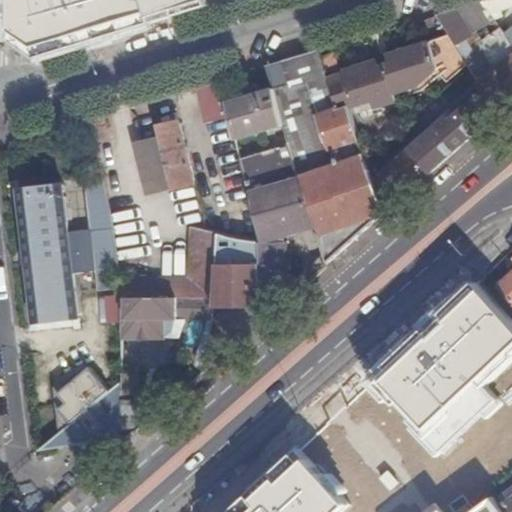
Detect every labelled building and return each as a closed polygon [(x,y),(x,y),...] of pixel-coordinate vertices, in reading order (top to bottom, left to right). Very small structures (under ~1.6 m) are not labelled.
[(15,0),(14,28),(42,45),(147,9),(152,25),(210,7),(207,0),(15,0)] [(457,8),(438,14),(451,36),(467,63),(470,67),(478,81),(492,70),(494,69),(457,8)] [(345,79),(330,84),(338,110),(349,107),(346,99),(352,97),(355,105),(422,85),(440,68),(449,79),(467,63),(451,36),(343,73),(345,79)] [(318,51),(300,57),(313,96),(326,91),(324,86),(330,84),(328,78),(318,51)] [(511,56),(508,59),(494,69),(492,70),(511,98),(511,56)] [(287,60),(269,66),(274,89),(283,125),(289,144),(314,217),(330,262),(388,211),(375,179),(366,157),(361,146),(336,154),(340,165),(317,172),(306,141),(302,128),(298,109),(292,85),(294,83),(287,60)] [(449,115),(375,179),(388,211),(511,100),(511,98),(492,70),(478,81),(479,83),(484,90),(452,119),(449,115)] [(328,78),(330,84),(345,79),(343,73),(328,78)] [(223,80),(199,88),(203,105),(228,100),(223,80)] [(313,96),(316,104),(331,149),(359,139),(349,107),(338,110),(330,84),(324,86),(326,91),(313,96)] [(274,89),(229,103),(237,139),(283,125),(274,89)] [(316,104),(298,109),(302,128),(306,141),(317,172),(340,165),(336,154),(361,146),(359,139),(331,149),(316,104)] [(179,120),(158,125),(157,126),(173,189),(174,189),(195,184),(179,120)] [(262,306),(271,314),(288,299),(287,242),(282,231),(314,217),(289,144),(242,157),(262,242),(261,264),(262,306)] [(114,228),(103,178),(87,180),(93,230),(114,228)] [(80,317),(69,233),(63,183),(20,189),(26,238),(37,323),(80,317)] [(120,288),(114,228),(90,232),(98,291),(120,288)] [(192,298),(214,298),(216,265),(219,233),(197,229),(194,278),(192,298)] [(214,298),(214,306),(262,306),(261,264),(216,265),(214,298)] [(511,267),(511,268),(511,267),(511,278),(501,288),(511,299),(511,267)] [(123,322),(122,340),(166,340),(166,328),(166,319),(178,320),(178,298),(192,298),(194,278),(172,278),(158,278),(136,278),(136,271),(128,271),(128,288),(123,288),(123,322)] [(498,353),(511,338),(511,308),(486,284),(400,372),(424,395),(439,380),(446,386),(463,369),(472,378),(497,352),(498,353)] [(107,297),(108,323),(119,322),(117,297),(107,297)] [(166,319),(166,328),(178,328),(178,320),(166,319)] [(199,364),(205,372),(220,358),(214,352),(199,364)] [(317,511),(329,501),(338,511),(357,511),(401,475),(373,443),(415,406),(386,373),(331,422),(338,430),(259,500),(269,511),(317,511)] [(122,382),(122,395),(137,395),(137,375),(122,375),(122,382)] [(94,436),(109,453),(121,443),(121,382),(65,429),(76,440),(94,436)] [(122,398),(121,446),(138,431),(138,398),(122,398)] [(40,450),(39,451),(97,442),(108,454),(109,453),(94,436),(76,440),(65,429),(40,450)] [(511,511),(511,492),(499,502),(507,511),(511,511)]
